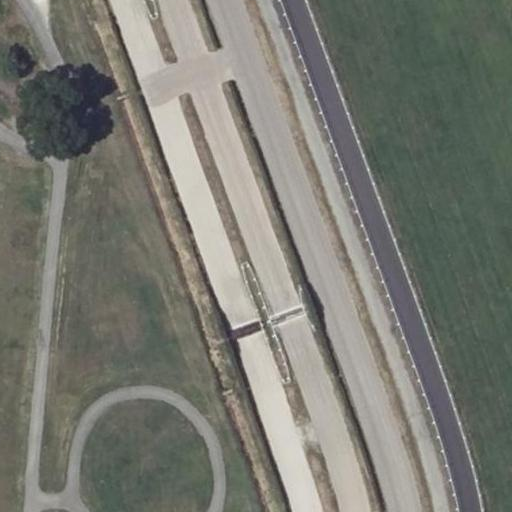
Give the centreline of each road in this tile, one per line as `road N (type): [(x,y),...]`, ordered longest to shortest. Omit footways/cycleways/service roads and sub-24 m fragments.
road 1 (unknown): [(311,511),(121,0)]
road 2 (unknown): [(175,0),(357,511)]
road 3 (unknown): [(403,511),(222,0)]
road 4 (unknown): [(291,0),(447,427),(468,511)]
road 5 (unknown): [(439,511),(397,360),(265,0)]
road 6 (unknown): [(27,511),(68,86)]
road 7 (unknown): [(215,511),(224,487),(216,436),(177,401),(126,397)]
road 8 (unknown): [(46,130),(68,86),(28,0)]
